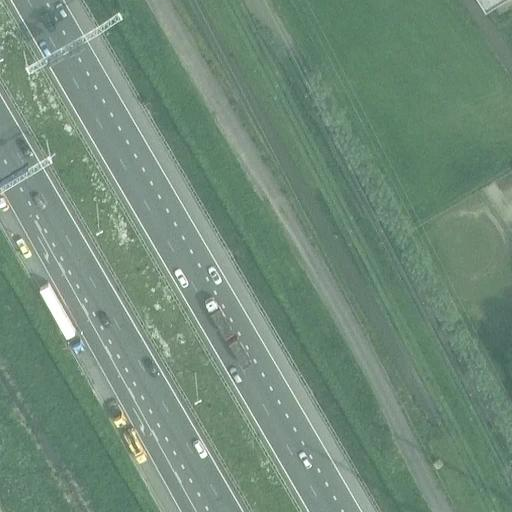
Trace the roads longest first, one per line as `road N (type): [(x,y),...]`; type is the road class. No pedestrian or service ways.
road 1 (motorway): [(324,511),(29,0)]
road 2 (motorway): [(0,122),(224,511)]
